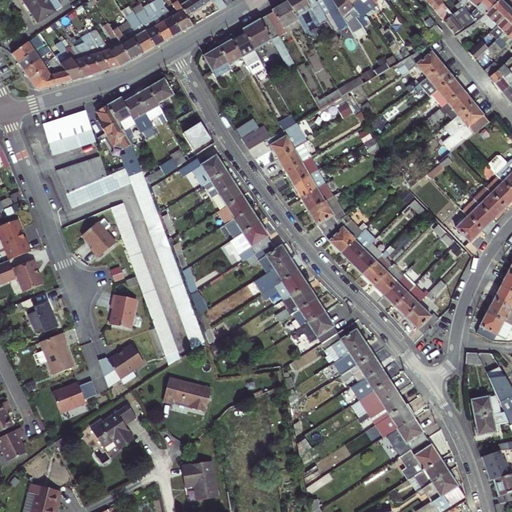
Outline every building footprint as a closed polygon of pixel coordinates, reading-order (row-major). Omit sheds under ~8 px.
[(20,0),(28,9),(37,22),(60,5),(56,0),(20,0)] [(171,16),(165,8),(162,3),(160,0),(154,0),(151,2),(162,21),(172,36),(176,34),(181,31),(171,16)] [(192,25),(187,17),(176,0),(168,0),(177,13),(171,16),(181,31),(185,29),(192,25)] [(176,0),(187,17),(200,9),(213,0),(218,9),(225,5),(221,0),(176,0)] [(287,0),(284,2),(286,5),(299,28),(303,35),(325,23),(323,20),(311,0),(287,0)] [(331,3),(329,0),(311,0),(323,20),(327,17),(334,29),(343,24),(331,3)] [(334,0),(331,3),(343,24),(345,28),(348,25),(343,19),(352,11),(342,0),(334,0)] [(342,0),(352,11),(356,16),(353,20),(358,27),(362,24),(360,20),(366,15),(368,12),(365,9),(363,6),(357,0),(342,0)] [(432,10),(440,3),(443,0),(427,0),(425,3),(428,6),(432,10)] [(443,0),(440,3),(450,15),(453,12),(448,5),(443,0)] [(453,12),(460,6),(456,2),(454,0),(448,5),(453,12)] [(479,0),(481,1),(481,0),(464,0),(460,6),(466,14),(474,8),(471,6),(476,0),(479,0)] [(481,0),(481,1),(479,0),(476,0),(471,6),(474,8),(481,16),(484,14),(497,0),(481,0)] [(487,16),(496,25),(511,10),(500,0),(497,0),(484,14),(481,16),(478,18),(480,21),(487,16)] [(440,3),(432,10),(437,16),(442,22),(450,15),(440,3)] [(272,15),(265,19),(277,40),(284,36),(282,31),(293,25),(295,29),(299,28),(286,5),(275,11),(271,13),(272,15)] [(450,15),(442,22),(447,28),(453,34),(471,21),(466,14),(460,6),(453,12),(450,15)] [(143,26),(133,11),(131,7),(126,10),(139,32),(133,36),(142,52),(148,49),(155,45),(145,30),(143,26)] [(137,9),(133,11),(143,26),(146,23),(137,9)] [(488,49),(504,33),(511,24),(511,11),(511,10),(496,25),(492,29),(496,33),(485,46),(488,49)] [(123,12),(121,13),(115,17),(127,37),(124,39),(112,18),(107,21),(109,25),(130,58),(131,58),(137,55),(142,52),(133,36),(130,32),(133,30),(123,12)] [(244,35),(254,53),(271,44),(283,64),(289,61),(277,40),(265,19),(252,26),(242,32),(244,35)] [(162,21),(154,25),(163,41),(167,39),(170,37),(172,36),(162,21)] [(117,66),(119,64),(108,47),(94,25),(87,31),(111,68),(115,66),(117,66)] [(108,47),(119,64),(124,62),(130,58),(109,25),(106,27),(110,32),(108,33),(115,44),(108,47)] [(154,25),(145,30),(155,45),(159,43),(163,41),(154,25)] [(434,25),(423,34),(431,44),(435,42),(441,38),(441,34),(434,25)] [(466,28),(455,36),(459,42),(470,33),(466,28)] [(87,31),(78,35),(90,53),(101,71),(107,69),(111,68),(87,31)] [(46,42),(40,33),(36,36),(42,45),(46,42)] [(238,38),(231,42),(241,60),(246,69),(259,62),(254,53),(244,35),(238,38)] [(67,51),(60,40),(54,43),(60,51),(62,54),(67,51)] [(469,54),(475,61),(488,49),(485,46),(480,41),(469,54)] [(15,59),(17,62),(34,51),(28,42),(12,55),(15,59)] [(42,45),(48,53),(52,50),(50,47),(48,44),(46,42),(42,45)] [(225,46),(218,50),(227,65),(228,68),(241,60),(231,42),(225,46)] [(398,63),(393,66),(396,71),(402,67),(406,72),(414,66),(425,79),(440,67),(433,58),(425,48),(420,51),(408,57),(398,63)] [(48,53),(52,59),(56,57),(55,55),(52,50),(48,53)] [(209,69),(215,79),(230,71),(228,68),(227,65),(218,50),(203,58),(209,69)] [(20,67),(23,71),(40,59),(34,51),(17,62),(20,67)] [(69,54),(67,51),(62,54),(60,51),(55,55),(56,57),(59,61),(69,54)] [(101,71),(90,53),(81,56),(92,73),(97,72),(101,71)] [(84,76),(72,59),(69,54),(59,61),(60,63),(72,80),(78,78),(84,76)] [(81,56),(72,59),(84,76),(89,74),(92,73),(81,56)] [(26,76),(29,80),(45,68),(40,59),(23,71),(26,76)] [(72,80),(60,63),(56,65),(61,72),(50,75),(54,85),(64,82),(72,80)] [(495,63),(484,72),(489,78),(495,74),(500,69),(495,63)] [(489,78),(494,85),(503,78),(504,79),(510,74),(503,65),(500,69),(495,74),(489,78)] [(446,74),(440,67),(425,79),(411,90),(415,95),(420,90),(427,98),(435,92),(450,80),(446,74)] [(29,80),(35,89),(39,91),(46,88),(54,85),(50,75),(45,68),(29,80)] [(503,78),(494,85),(501,93),(511,84),(511,76),(510,74),(504,79),(503,78)] [(163,79),(148,88),(157,104),(172,95),(168,88),(163,79)] [(445,105),(460,93),(455,87),(450,80),(435,92),(445,105)] [(360,85),(358,81),(336,93),(339,98),(348,92),(360,85)] [(511,84),(501,93),(511,106),(511,84)] [(167,123),(157,104),(148,88),(140,92),(134,95),(149,121),(149,122),(157,118),(161,126),(167,123)] [(336,93),(335,91),(313,103),(317,110),(339,98),(336,93)] [(450,121),(470,105),(464,98),(460,93),(445,105),(440,109),(426,120),(431,127),(445,116),(450,121)] [(149,121),(134,95),(128,99),(122,102),(133,122),(136,128),(149,121)] [(114,102),(106,106),(120,130),(128,143),(132,140),(126,130),(135,126),(133,122),(122,102),(120,99),(114,102)] [(426,120),(440,109),(436,104),(422,115),(426,120)] [(102,121),(99,123),(113,147),(123,149),(130,145),(128,143),(120,130),(106,106),(104,107),(102,105),(97,108),(98,111),(96,112),(99,118),(102,121)] [(450,121),(448,122),(459,134),(450,142),(455,148),(461,143),(484,123),(476,113),(470,105),(450,121)] [(93,142),(87,125),(84,111),(77,113),(71,116),(65,117),(59,119),(53,121),(47,123),(51,136),(45,137),(51,155),(93,142)] [(252,120),(235,130),(241,139),(257,129),(252,120)] [(261,128),(241,140),(248,152),(268,140),(261,128)] [(292,152),(301,147),(291,130),(267,144),(272,154),(277,161),(292,152)] [(194,142),(199,150),(211,143),(206,134),(194,142)] [(158,224),(156,218),(154,213),(154,212),(151,205),(149,198),(147,193),(146,189),(145,186),(144,184),(142,180),(130,145),(123,149),(129,166),(122,168),(128,184),(129,184),(132,191),(134,197),(136,203),(138,209),(140,216),(142,220),(142,222),(145,228),(147,235),(149,241),(152,247),(154,254),(156,260),(158,266),(161,272),(163,278),(165,285),(167,291),(169,297),(172,303),(174,310),(176,316),(179,322),(181,329),(183,334),(185,340),(199,336),(198,334),(197,330),(194,324),(192,319),(192,317),(190,312),(187,305),(185,299),(184,297),(184,296),(183,292),(181,286),(178,280),(176,274),(176,273),(174,268),(172,261),(170,257),(170,256),(167,249),(165,244),(165,243),(163,236),(160,230),(160,228),(158,224)] [(0,162),(0,164),(3,170),(9,167),(0,147),(0,162)] [(301,147),(292,152),(300,165),(309,160),(301,147)] [(300,165),(292,152),(277,161),(282,169),(285,175),(300,165)] [(169,157),(174,166),(180,162),(175,153),(169,157)] [(202,183),(223,170),(219,163),(214,155),(200,164),(196,158),(177,170),(181,177),(193,169),(202,183)] [(511,158),(511,159),(504,166),(495,156),(492,155),(482,165),(492,176),(511,196),(511,194),(511,158)] [(128,184),(122,168),(102,175),(97,158),(56,171),(62,189),(68,206),(128,184)] [(309,160),(300,165),(308,178),(316,173),(309,160)] [(289,182),(293,187),(308,178),(300,165),(285,175),(289,182)] [(489,173),(482,165),(476,170),(484,178),(489,173)] [(202,183),(211,196),(232,183),(228,178),(223,170),(202,183)] [(297,194),(300,200),(315,191),(324,186),(316,173),(308,178),(293,187),(297,194)] [(481,187),(499,207),(505,201),(511,196),(492,176),(481,187)] [(211,196),(219,209),(239,196),(235,189),(232,183),(211,196)] [(494,212),(499,207),(481,187),(469,198),(487,218),(494,212)] [(303,204),(307,212),(322,203),(315,191),(300,200),(303,204)] [(343,197),(340,193),(335,196),(337,201),(343,197)] [(214,212),(222,225),(248,209),(244,203),(239,196),(219,209),(214,212)] [(487,218),(469,198),(457,210),(462,215),(475,229),(481,224),(487,218)] [(5,199),(0,201),(0,207),(1,209),(8,205),(5,199)] [(337,224),(325,202),(322,203),(307,212),(314,223),(316,227),(324,235),(337,224)] [(248,209),(222,225),(231,238),(256,222),(253,217),(248,209)] [(124,210),(112,214),(114,220),(117,226),(119,232),(121,239),(124,245),(126,251),(128,257),(130,264),(133,270),(135,276),(136,277),(137,282),(140,288),(142,295),(144,301),(147,307),(149,313),(151,319),(153,326),(155,329),(156,332),(158,338),(160,344),(163,351),(165,357),(168,366),(180,358),(177,352),(174,346),(172,340),(170,334),(167,327),(165,321),(163,315),(161,309),(158,303),(156,296),(154,290),(151,284),(149,278),(147,272),(144,265),(142,259),(140,253),(138,247),(135,240),(133,234),(131,228),(128,222),(126,216),(124,210)] [(457,244),(458,245),(467,237),(475,229),(462,215),(457,210),(439,226),(446,233),(457,244)] [(348,216),(337,224),(324,235),(334,245),(343,254),(361,234),(367,228),(364,225),(360,229),(348,216)] [(0,227),(0,237),(9,261),(30,252),(24,239),(22,236),(21,233),(21,231),(17,220),(0,227)] [(97,222),(81,236),(89,245),(91,248),(89,250),(97,259),(115,243),(106,232),(110,229),(104,222),(100,226),(97,222)] [(236,254),(240,262),(253,254),(268,244),(264,237),(265,236),(262,231),(256,222),(231,238),(239,252),(236,254)] [(350,261),(355,266),(374,246),(361,234),(343,254),(350,261)] [(268,244),(253,254),(265,273),(287,259),(282,250),(280,246),(273,251),(268,244)] [(360,271),(366,276),(382,258),(384,256),(374,246),(355,266),(360,271)] [(382,258),(366,276),(371,281),(377,287),(393,268),(382,258)] [(265,273),(273,286),(296,271),(292,265),(287,259),(265,273)] [(8,262),(0,264),(0,285),(15,279),(15,278),(17,277),(23,293),(42,286),(37,272),(35,270),(36,269),(33,261),(11,270),(8,262)] [(393,268),(377,287),(382,292),(388,297),(400,284),(405,278),(400,274),(402,271),(395,266),(393,268)] [(276,303),(281,300),(304,285),(300,278),(296,271),(273,286),(259,295),(263,300),(271,295),(276,303)] [(417,287),(407,276),(405,278),(400,284),(410,294),(417,287)] [(499,291),(496,297),(511,305),(511,287),(504,282),(499,291)] [(393,302),(398,307),(410,294),(400,284),(388,297),(393,302)] [(277,321),(290,312),(313,298),(309,292),(304,285),(281,300),(286,308),(273,316),(277,321)] [(410,294),(398,307),(405,313),(409,317),(421,304),(428,297),(417,287),(410,294)] [(434,289),(429,295),(432,298),(437,292),(434,289)] [(43,294),(35,298),(38,304),(46,301),(43,294)] [(110,326),(130,329),(136,300),(113,295),(110,309),(113,310),(112,312),(110,326)] [(493,305),(490,310),(511,322),(511,305),(496,297),(493,305)] [(290,312),(300,327),(323,313),(318,305),(313,298),(290,312)] [(53,316),(48,303),(33,309),(35,313),(28,315),(35,332),(41,330),(43,334),(58,328),(53,316)] [(421,304),(409,317),(416,324),(426,333),(441,316),(437,312),(433,315),(421,304)] [(511,322),(490,310),(485,321),(479,332),(494,340),(499,333),(508,338),(511,329),(511,322)] [(316,337),(320,343),(335,332),(329,323),(323,313),(300,327),(295,330),(299,336),(303,333),(309,342),(316,337)] [(337,357),(339,359),(364,343),(359,336),(356,331),(349,336),(344,327),(335,332),(320,343),(327,355),(323,358),(327,364),(337,357)] [(66,342),(63,334),(39,344),(53,376),(74,368),(66,349),(64,343),(66,342)] [(340,376),(349,370),(372,356),(368,350),(364,343),(339,359),(332,364),(340,376)] [(118,356),(107,362),(106,360),(99,364),(105,380),(115,374),(117,378),(121,378),(130,371),(133,372),(144,363),(133,346),(122,353),(123,354),(121,355),(118,357),(118,356)] [(466,354),(465,365),(482,366),(477,355),(466,354)] [(372,356),(349,370),(356,383),(379,368),(376,364),(372,356)] [(356,383),(364,396),(387,381),(383,375),(379,368),(356,383)] [(503,414),(507,426),(511,424),(511,391),(505,379),(489,383),(495,397),(503,414)] [(208,392),(169,380),(161,404),(169,406),(170,402),(180,405),(186,407),(185,410),(201,414),(208,392)] [(356,418),(372,408),(395,393),(390,386),(387,381),(364,396),(349,406),(356,418)] [(62,390),(51,395),(59,415),(84,404),(83,402),(96,397),(91,382),(78,388),(77,385),(68,389),(63,391),(62,390)] [(372,408),(380,421),(403,406),(399,401),(395,393),(372,408)] [(490,406),(497,405),(495,397),(488,399),(490,406)] [(492,417),(490,406),(488,399),(470,402),(472,409),(474,421),(492,417)] [(9,409),(4,401),(0,403),(0,431),(11,426),(7,418),(4,412),(9,409)] [(490,406),(492,417),(499,415),(497,405),(490,406)] [(403,406),(380,421),(378,422),(386,435),(411,419),(407,413),(403,406)] [(134,420),(125,407),(89,432),(101,450),(111,443),(117,452),(132,441),(128,434),(123,427),(134,420)] [(492,417),(474,421),(476,431),(477,437),(500,433),(499,426),(506,424),(503,414),(499,415),(492,417)] [(383,436),(396,456),(423,439),(418,431),(411,419),(386,435),(383,436)] [(383,436),(386,435),(378,422),(375,424),(383,436)] [(23,438),(19,430),(0,439),(0,448),(3,447),(9,462),(25,454),(20,444),(19,440),(23,438)] [(402,463),(410,476),(436,460),(430,451),(423,439),(396,456),(394,458),(399,465),(402,463)] [(497,449),(480,456),(483,468),(488,480),(493,479),(510,474),(505,464),(503,465),(497,449)] [(407,478),(404,480),(412,492),(414,492),(443,472),(440,467),(436,460),(410,476),(407,478)] [(402,463),(399,465),(407,478),(410,476),(402,463)] [(186,474),(190,495),(198,493),(200,501),(201,507),(222,503),(216,468),(186,474)] [(437,511),(459,497),(451,484),(443,472),(414,492),(417,497),(422,493),(428,503),(414,511),(437,511)] [(511,500),(511,473),(510,474),(493,479),(497,492),(499,503),(508,501),(511,500)] [(59,489),(28,483),(26,492),(34,494),(29,511),(52,511),(53,509),(53,506),(55,506),(59,489)] [(392,501),(400,501),(391,488),(386,492),(392,501)] [(459,511),(464,508),(462,499),(444,511),(459,511)] [(495,504),(496,511),(509,511),(508,501),(499,503),(495,504)] [(301,504),(302,511),(308,511),(312,510),(310,502),(301,504)]
